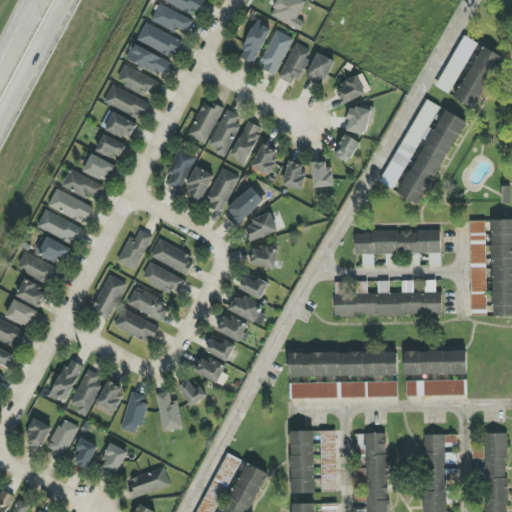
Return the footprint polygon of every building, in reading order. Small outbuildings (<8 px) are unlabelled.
[(205,1),(203,0),(162,0),(196,18),(205,1)] [(301,31),(305,22),(298,19),(306,2),(303,0),(276,0),(269,15),(301,31)] [(174,33),(177,28),(188,33),(194,21),(160,4),(151,21),(174,33)] [(240,58),(255,65),(271,29),(257,22),(240,58)] [(138,42),(174,59),(183,41),(146,24),(138,42)] [(279,74),(292,38),(275,31),(261,68),(279,74)] [(436,87),(450,94),(478,44),(464,36),(436,87)] [(312,52),(296,43),(279,78),(294,86),(312,52)] [(171,61),(134,46),(128,61),(165,76),(171,61)] [(503,57),(484,46),(454,98),(473,109),(503,57)] [(306,79),(323,86),(335,61),(318,53),(306,79)] [(117,83),(153,98),(160,82),(124,67),(117,83)] [(343,89),(337,93),(344,106),(372,90),(362,73),(341,85),(343,89)] [(104,104),(141,121),(150,104),(113,86),(104,104)] [(397,194),(422,207),(465,120),(446,111),(436,131),(430,128),(440,107),(424,99),(382,184),(398,192),(397,194)] [(206,101),(188,136),(205,145),(223,110),(206,101)] [(368,136),(373,110),(352,106),(347,132),(368,136)] [(240,127),(236,124),(240,117),(227,110),(209,147),(225,156),(240,127)] [(131,140),(137,123),(113,114),(107,131),(131,140)] [(244,165),(264,130),(249,122),(230,157),(244,165)] [(127,146),(104,135),(97,150),(120,161),(127,146)] [(335,156),(351,163),(361,142),(344,135),(335,156)] [(270,176),(277,162),(273,160),(278,151),(264,144),(252,167),(270,176)] [(181,191),(195,156),(178,149),(168,174),(171,175),(167,185),(181,191)] [(109,180),(116,166),(93,154),(84,172),(100,180),(102,177),(109,180)] [(307,165),(288,162),(284,187),(303,190),(307,165)] [(334,186),(331,162),(312,164),(315,189),(334,186)] [(186,196),(203,202),(214,175),(197,168),(186,196)] [(223,214),(238,177),(221,169),(206,207),(223,214)] [(87,198),(89,195),(99,200),(105,187),(71,170),(63,186),(87,198)] [(49,207),(85,225),(94,207),(57,190),(49,207)] [(233,220),(238,225),(257,209),(244,195),(228,209),(235,218),(233,220)] [(38,228),(74,246),(83,229),(47,210),(38,228)] [(278,232),(271,215),(246,225),(252,242),(278,232)] [(493,317),(511,316),(511,220),(493,221),(493,317)] [(470,222),(472,314),(488,314),(486,222),(470,222)] [(130,237),(118,262),(136,271),(152,237),(140,231),(136,240),(130,237)] [(441,231),(355,232),(355,255),(363,255),(363,267),(375,267),(374,254),(430,253),(430,265),(441,265),(441,231)] [(64,266),(71,248),(47,238),(40,256),(64,266)] [(151,258),(186,276),(195,258),(160,240),(151,258)] [(253,247),(251,266),(276,268),(278,250),(253,247)] [(60,270),(26,252),(17,268),(51,287),(60,270)] [(387,266),(398,266),(397,255),(386,255),(387,266)] [(178,295),(185,279),(149,264),(142,281),(178,295)] [(110,319),(127,284),(109,276),(93,311),(110,319)] [(239,290),(262,300),(270,284),(259,279),(257,283),(245,278),(239,290)] [(40,307),(48,290),(26,279),(17,297),(40,307)] [(336,318),(443,316),(442,293),(437,293),(437,281),(425,281),(425,293),(414,294),(414,281),(403,282),(403,294),(390,294),(390,282),(379,282),(379,294),(368,294),(368,282),(335,282),(336,318)] [(128,305),(162,323),(171,306),(136,288),(128,305)] [(237,294),(229,311),(255,323),(263,306),(237,294)] [(30,328),(38,311),(15,300),(7,317),(30,328)] [(115,327),(150,344),(158,327),(123,310),(115,327)] [(218,331),(240,343),(249,327),(227,315),(218,331)] [(0,340),(19,350),(27,333),(0,319),(0,340)] [(206,352),(229,362),(236,346),(226,341),(224,345),(212,340),(206,352)] [(15,356),(0,348),(0,367),(1,364),(9,368),(15,356)] [(468,375),(467,351),(405,352),(406,376),(468,375)] [(290,377),(398,376),(398,353),(290,354),(290,377)] [(220,383),(226,367),(203,357),(196,374),(220,383)] [(66,403),(84,366),(69,359),(52,396),(66,403)] [(71,408),(87,415),(104,377),(87,370),(71,408)] [(201,388),(197,390),(188,380),(178,388),(194,407),(207,396),(201,388)] [(125,389),(109,381),(97,404),(114,412),(125,389)] [(464,381),(407,382),(407,397),(464,396),(464,381)] [(397,382),(291,384),(291,399),(397,398),(397,382)] [(149,398),(132,392),(121,430),(138,435),(149,398)] [(164,433),(183,429),(178,401),(172,402),(170,392),(157,394),(164,433)] [(42,451),(52,427),(34,420),(27,435),(30,437),(27,444),(42,451)] [(46,456),(63,463),(79,427),(63,420),(46,456)] [(292,494),(316,494),(314,431),(290,432),(292,494)] [(321,432),(322,492),(338,492),(336,431),(321,432)] [(388,511),(387,434),(359,434),(359,446),(354,446),(354,457),(366,457),(367,469),(354,470),(355,511),(388,511)] [(507,511),(507,434),(484,434),(484,447),(473,448),(473,459),(485,459),(485,511),(507,511)] [(446,511),(445,435),(423,436),(424,511),(446,511)] [(446,447),(457,447),(456,436),(446,436),(446,447)] [(73,462),(88,469),(98,447),(83,440),(73,462)] [(128,452),(110,444),(104,460),(107,461),(104,469),(119,475),(128,452)] [(215,511),(241,460),(227,453),(197,511),(215,511)] [(222,511),(248,511),(267,473),(245,463),(222,511)] [(171,487),(165,468),(127,481),(133,499),(171,487)] [(0,511),(7,511),(15,497),(0,489),(0,511)] [(28,511),(31,506),(18,500),(12,511),(28,511)]
